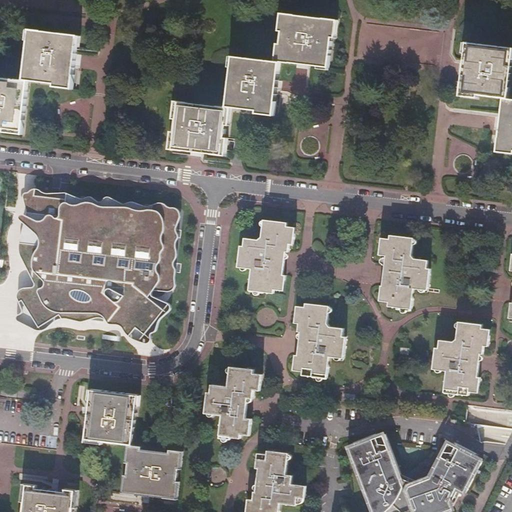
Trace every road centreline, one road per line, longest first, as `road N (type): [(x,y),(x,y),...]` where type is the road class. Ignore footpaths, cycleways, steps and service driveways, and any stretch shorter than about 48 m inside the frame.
road 1 (residential): [(0,354),(159,373),(184,361),(200,339),(218,183)]
road 2 (residential): [(218,183),(511,219)]
road 3 (residential): [(218,183),(0,153)]
